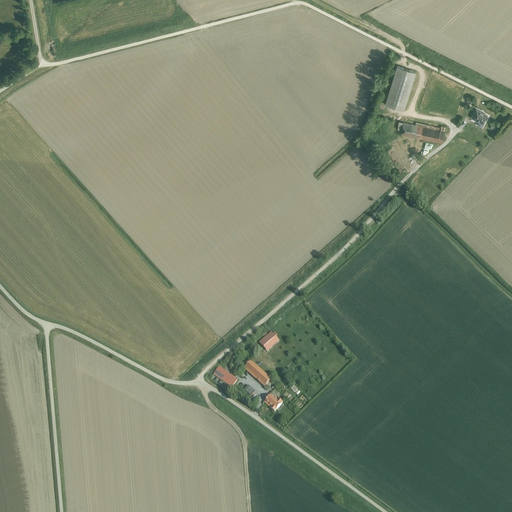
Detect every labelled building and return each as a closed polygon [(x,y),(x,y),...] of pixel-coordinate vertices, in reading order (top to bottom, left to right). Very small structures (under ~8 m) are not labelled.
[(397,65),(385,104),(405,110),(417,71),(397,65)] [(467,97),(467,105),(471,105),(471,104),(476,105),(477,99),(474,99),(474,97),(467,97)] [(473,112),(471,116),(472,116),(472,117),(479,120),(477,124),(482,126),(486,119),(487,120),(489,115),(488,115),(488,114),(476,108),(474,113),(473,112)] [(402,130),(402,133),(443,142),(446,126),(441,125),(441,127),(416,122),(416,125),(399,121),(398,129),(402,130)] [(279,342),(271,332),(259,343),(267,352),(279,342)] [(252,362),(244,370),(265,388),(266,386),(269,388),(273,383),(271,381),(272,380),(252,362)] [(219,367),(214,375),(232,388),(238,380),(219,367)] [(271,396),(266,402),(272,408),(271,409),(275,413),(283,403),(276,397),(275,399),(271,396)]
